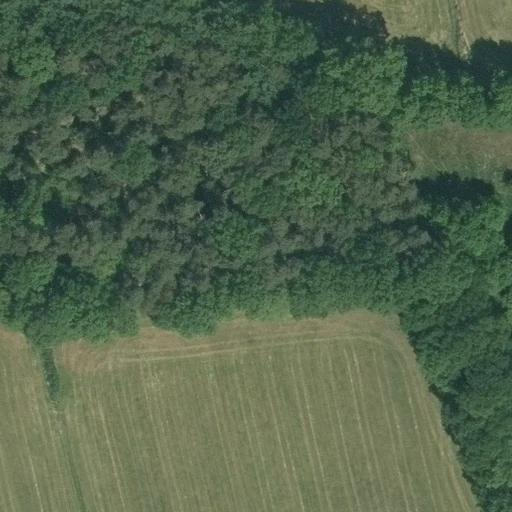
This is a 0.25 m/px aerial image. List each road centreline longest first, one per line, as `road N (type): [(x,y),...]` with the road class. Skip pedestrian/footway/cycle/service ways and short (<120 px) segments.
road 1 (track): [(423,277),(395,264),(0,275)]
road 2 (track): [(511,494),(423,277),(490,235)]
